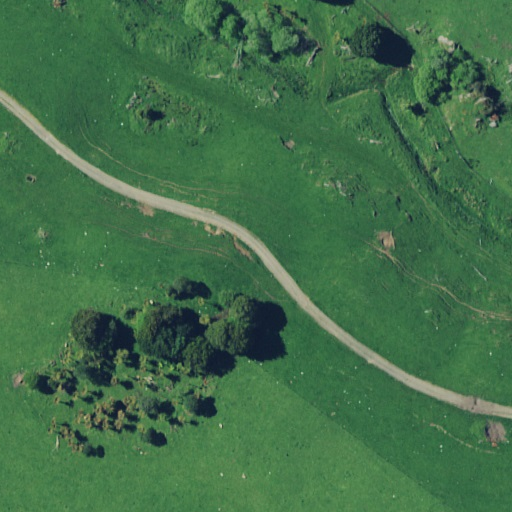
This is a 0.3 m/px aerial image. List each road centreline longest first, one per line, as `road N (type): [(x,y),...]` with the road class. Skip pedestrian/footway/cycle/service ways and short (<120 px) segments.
road 1 (track): [(0,86),(201,202),(364,327)]
road 2 (track): [(364,327),(511,151)]
road 3 (track): [(511,389),(364,327)]
